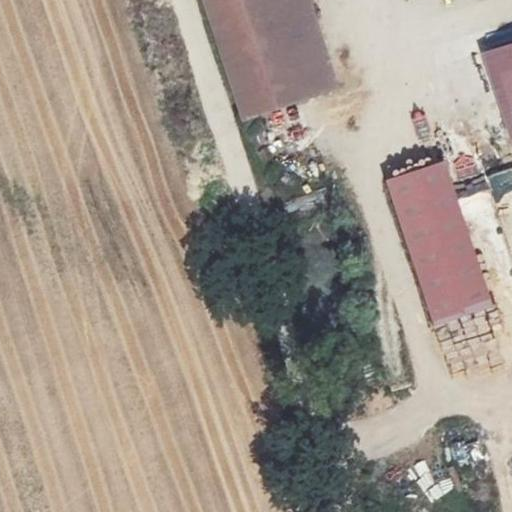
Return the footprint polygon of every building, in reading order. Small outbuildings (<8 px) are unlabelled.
[(332,92),(302,0),(204,0),(244,121),(332,92)] [(511,47),(494,54),(511,103),(511,116),(505,119),(511,138),(511,47)] [(448,165),(392,184),(438,323),(495,304),(448,165)] [(511,252),(511,213),(501,217),(511,252)] [(477,473),(487,470),(478,442),(468,446),(477,473)]
